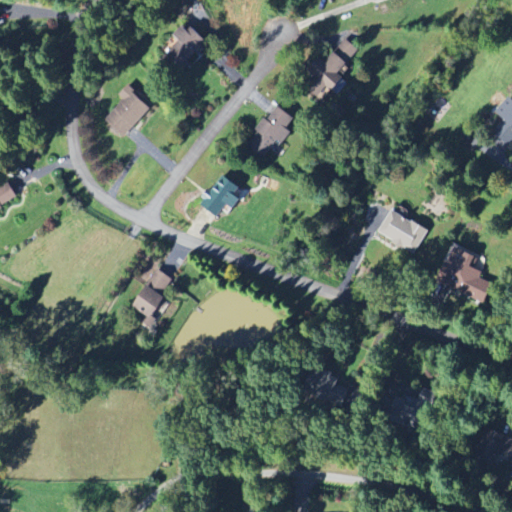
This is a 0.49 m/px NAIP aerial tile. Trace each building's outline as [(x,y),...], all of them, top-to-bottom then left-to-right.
[(165,47),(185,68),(209,45),(190,24),(165,47)] [(338,97),(350,82),(341,75),(361,51),(345,38),(319,72),(322,75),(309,91),(323,102),(331,92),(338,97)] [(100,121),(120,141),(152,111),(132,90),(100,121)] [(497,113),(505,119),(493,133),(511,147),(511,145),(511,98),(510,96),(497,113)] [(279,141),(284,144),(293,133),(288,129),(295,119),(278,105),(247,145),(265,159),(279,141)] [(474,154),(484,136),(467,127),(458,145),(474,154)] [(241,200),(235,195),(241,188),(223,175),(201,204),(219,218),(229,205),(235,209),(241,200)] [(379,234),(415,255),(429,231),(393,210),(379,234)] [(485,304),(494,284),(481,279),(484,273),(473,268),(477,258),(455,249),(439,284),(485,304)] [(154,319),(175,279),(156,269),(136,309),(154,319)] [(343,408),(350,388),(332,381),(334,374),(322,369),(313,397),(343,408)]
